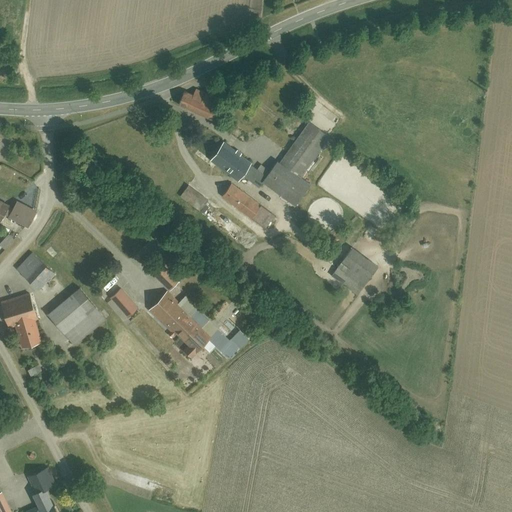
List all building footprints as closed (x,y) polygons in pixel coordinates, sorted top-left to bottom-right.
[(214,102),(188,93),(183,108),(209,117),(214,102)] [(326,137),(302,120),(263,175),(216,142),(205,157),(237,179),(239,176),(254,186),(259,178),(293,202),(309,179),(301,173),(326,137)] [(186,181),(178,189),(197,205),(204,197),(186,181)] [(270,216),(228,182),(219,193),(260,227),(270,216)] [(6,206),(0,203),(0,217),(3,213),(25,226),(34,210),(11,198),(6,206)] [(10,235),(0,246),(7,252),(17,242),(10,235)] [(372,263),(347,244),(331,265),(356,284),(372,263)] [(51,272),(34,255),(20,268),(37,286),(51,272)] [(165,262),(153,273),(172,291),(183,279),(165,262)] [(48,309),(71,336),(100,312),(78,284),(48,309)] [(123,314),(136,304),(124,287),(110,296),(123,314)] [(181,307),(164,291),(148,309),(194,351),(211,334),(206,330),(215,320),(189,298),(181,307)] [(39,338),(26,293),(0,300),(0,313),(4,329),(13,326),(18,345),(39,338)] [(221,330),(214,339),(226,348),(233,339),(221,330)] [(20,425),(31,419),(24,407),(13,413),(20,425)] [(15,481),(23,477),(36,503),(21,510),(21,511),(56,511),(50,497),(45,499),(40,488),(49,484),(31,448),(8,459),(5,461),(15,481)]
